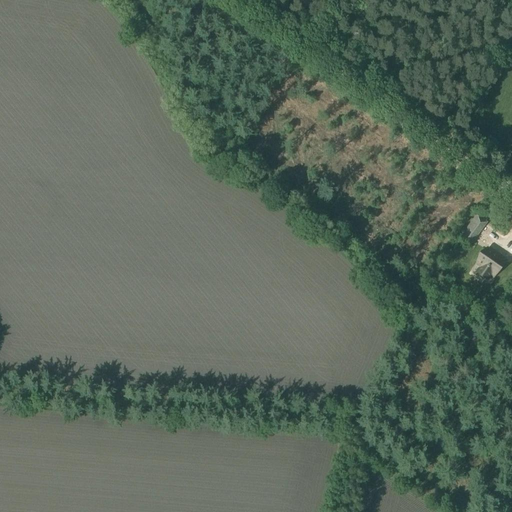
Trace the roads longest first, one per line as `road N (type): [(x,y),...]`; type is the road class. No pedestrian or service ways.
road 1 (track): [(224,0),(511,199)]
road 2 (track): [(345,415),(391,315),(458,263),(505,186)]
